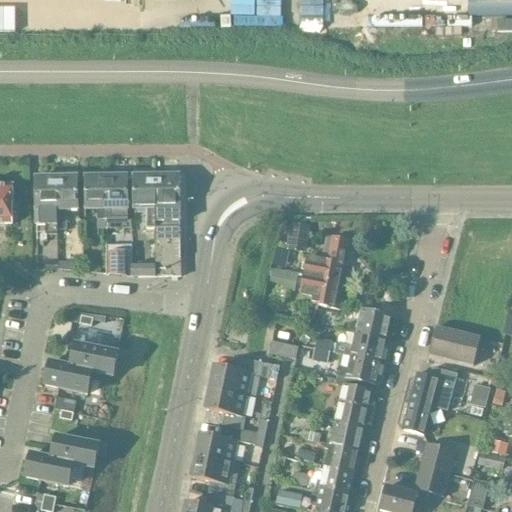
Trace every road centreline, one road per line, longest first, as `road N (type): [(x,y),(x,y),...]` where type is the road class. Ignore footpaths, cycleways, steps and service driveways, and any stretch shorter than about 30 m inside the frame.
road 1 (tertiary): [(511,80),(407,90),(191,73),(0,74)]
road 2 (residential): [(203,309),(44,297),(0,505)]
road 3 (residential): [(366,511),(440,197)]
road 4 (tertiary): [(203,309),(159,511)]
road 5 (tertiary): [(244,203),(440,197)]
